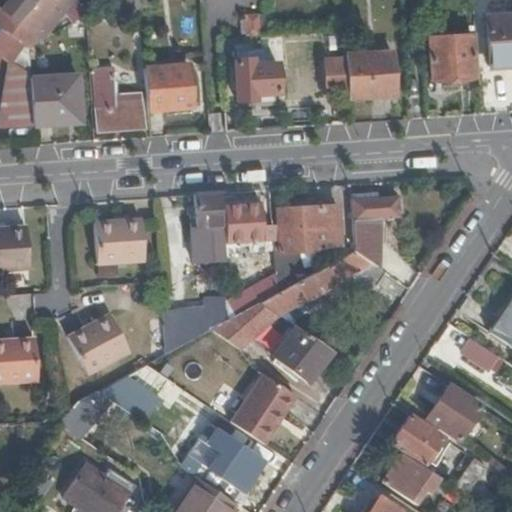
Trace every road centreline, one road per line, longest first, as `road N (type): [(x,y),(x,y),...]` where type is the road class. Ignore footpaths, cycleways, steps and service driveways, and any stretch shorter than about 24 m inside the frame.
road 1 (residential): [(511,141),(0,176)]
road 2 (residential): [(292,511),(511,178)]
